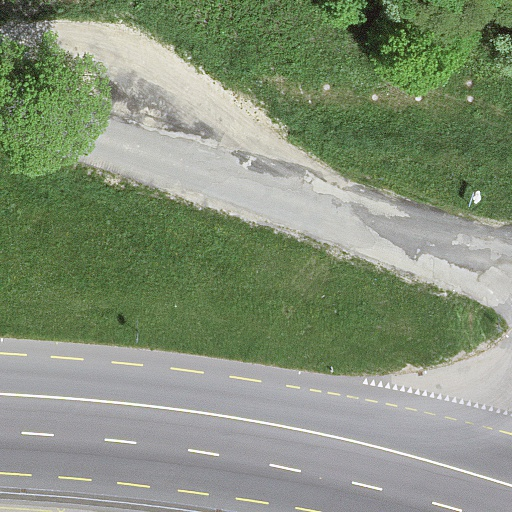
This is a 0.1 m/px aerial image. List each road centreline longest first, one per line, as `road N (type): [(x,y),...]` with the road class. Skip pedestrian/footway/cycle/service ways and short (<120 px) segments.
road 1 (track): [(511,278),(0,108)]
road 2 (primary): [(511,507),(354,462),(173,427),(0,413)]
